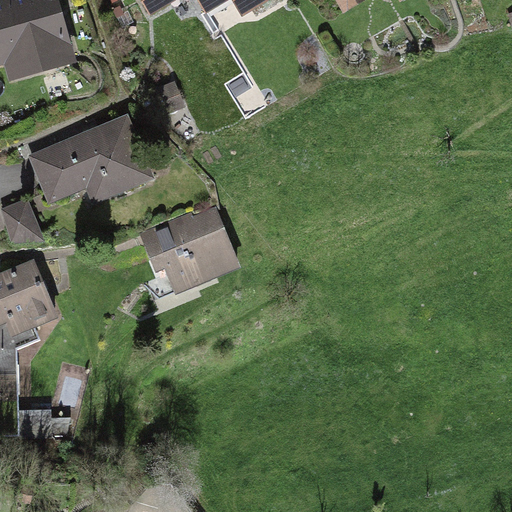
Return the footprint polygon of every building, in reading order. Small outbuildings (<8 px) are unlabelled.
[(76,63),(58,0),(0,0),(0,65),(4,64),(9,81),(76,63)] [(139,0),(151,21),(187,0),(197,0),(208,18),(235,3),(242,16),(269,0),(139,0)] [(336,0),(343,11),(362,0),(336,0)] [(101,199),(153,180),(130,119),(29,155),(47,203),(96,186),(101,199)] [(31,201),(3,209),(13,246),(41,238),(31,201)] [(149,268),(163,263),(173,291),(238,268),(215,206),(137,234),(149,268)] [(12,335),(54,319),(50,309),(52,308),(34,261),(0,273),(0,328),(8,325),(12,335)]
